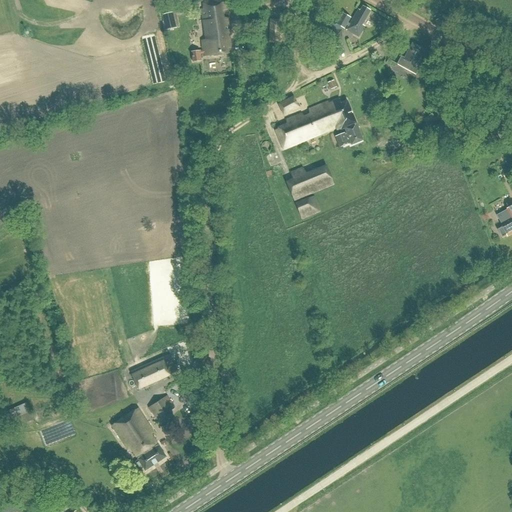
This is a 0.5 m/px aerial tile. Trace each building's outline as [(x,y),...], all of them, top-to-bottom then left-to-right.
[(200,62),(199,57),(199,55),(203,54),(204,57),(227,54),(226,49),(229,49),(227,32),(229,32),(227,19),(223,19),(222,11),(226,10),(224,0),(205,2),(202,4),(203,10),(200,10),(204,41),(201,41),(202,51),(190,52),(191,63),(200,62)] [(361,25),(369,10),(361,6),(358,10),(357,10),(345,30),(358,37),(363,26),(361,25)] [(162,15),(166,31),(176,28),(172,13),(162,15)] [(342,13),(336,24),(344,29),(350,18),(342,13)] [(269,42),(282,42),(283,21),(270,20),(269,42)] [(332,27),(332,31),(333,47),(342,47),(341,31),(341,27),(332,27)] [(401,56),(396,64),(416,75),(423,62),(419,60),(421,57),(424,59),(428,53),(412,44),(404,59),(401,57),(401,56)] [(333,80),(327,83),(331,90),(337,87),(333,80)] [(293,97),(278,104),(284,116),(300,109),(293,97)] [(338,99),(327,104),(326,103),(308,111),(285,121),(287,126),(275,131),(282,150),(336,128),(337,131),(343,128),(345,132),(334,137),(339,147),(349,143),(350,145),(362,140),(346,101),(340,104),(338,99)] [(335,185),(327,165),(306,173),(303,167),(290,172),(293,179),(286,182),(294,202),(335,185)] [(295,204),(302,220),(321,212),(315,196),(295,204)] [(511,205),(506,208),(507,210),(497,216),(502,225),(501,226),(501,227),(497,230),(501,238),(506,235),(506,236),(511,233),(511,205)] [(170,354),(163,357),(171,374),(177,371),(170,354)] [(131,372),(139,388),(171,374),(163,357),(131,372)] [(156,420),(161,417),(175,408),(167,396),(148,408),(156,420)] [(165,457),(150,435),(153,433),(137,408),(111,426),(128,450),(130,448),(138,460),(135,462),(134,464),(137,468),(139,468),(142,466),(145,470),(165,457)] [(170,429),(167,424),(161,427),(164,432),(170,429)]
